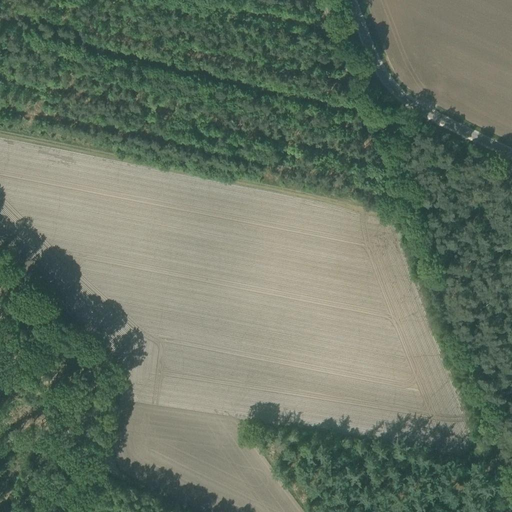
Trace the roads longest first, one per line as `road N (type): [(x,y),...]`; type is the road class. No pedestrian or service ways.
road 1 (track): [(379,209),(0,132)]
road 2 (unclassified): [(511,157),(395,95),(350,0)]
